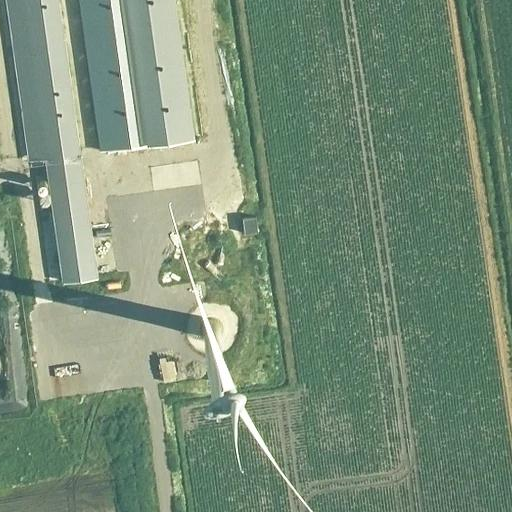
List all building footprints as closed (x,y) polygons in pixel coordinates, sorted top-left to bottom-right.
[(56,0),(22,0),(45,160),(79,155),(56,0)] [(173,0),(88,0),(110,151),(193,139),(173,0)] [(80,171),(48,176),(63,283),(95,278),(80,171)] [(174,189),(111,192),(112,220),(175,217),(174,189)] [(25,224),(37,224),(36,202),(24,202),(25,224)] [(255,218),(241,220),(243,235),(257,234),(255,218)]
